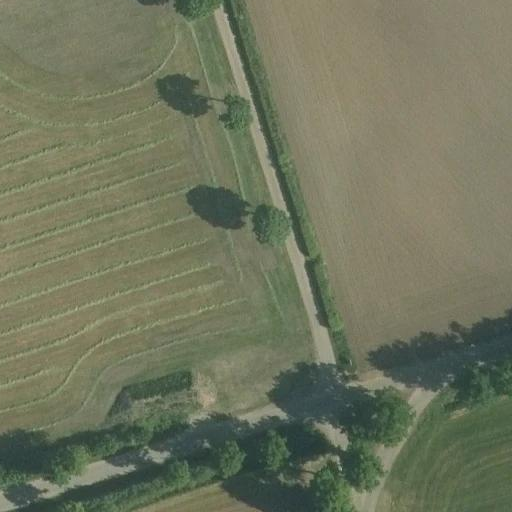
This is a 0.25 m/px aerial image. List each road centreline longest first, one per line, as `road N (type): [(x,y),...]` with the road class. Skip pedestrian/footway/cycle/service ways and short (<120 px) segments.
road 1 (unclassified): [(215,0),(339,402)]
road 2 (unclassified): [(339,402),(0,500)]
road 3 (unclassified): [(443,369),(379,464),(362,511)]
